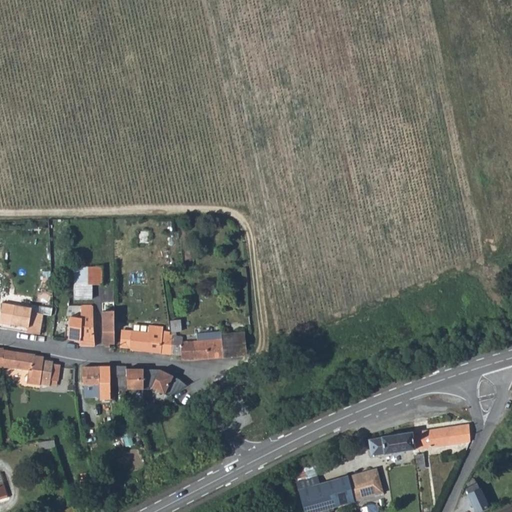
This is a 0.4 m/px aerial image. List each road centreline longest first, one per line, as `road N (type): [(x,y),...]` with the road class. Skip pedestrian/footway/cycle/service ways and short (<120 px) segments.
road 1 (track): [(0,214),(196,208),(242,218),(259,351),(197,378)]
road 2 (residential): [(242,466),(189,370),(0,338)]
road 3 (secondary): [(242,466),(461,372)]
